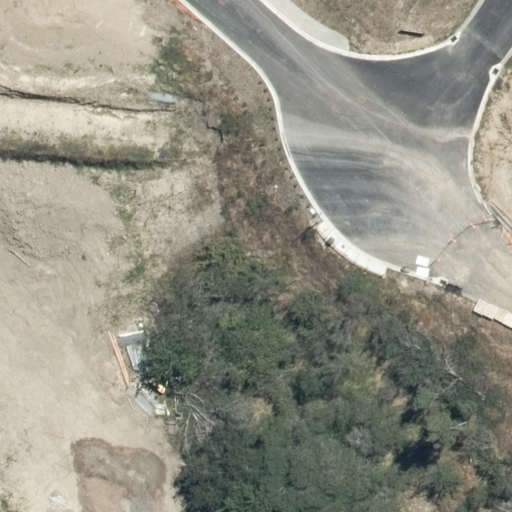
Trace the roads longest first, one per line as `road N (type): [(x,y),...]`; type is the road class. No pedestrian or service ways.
road 1 (residential): [(229,0),(392,151)]
road 2 (unknown): [(392,151),(511,270)]
